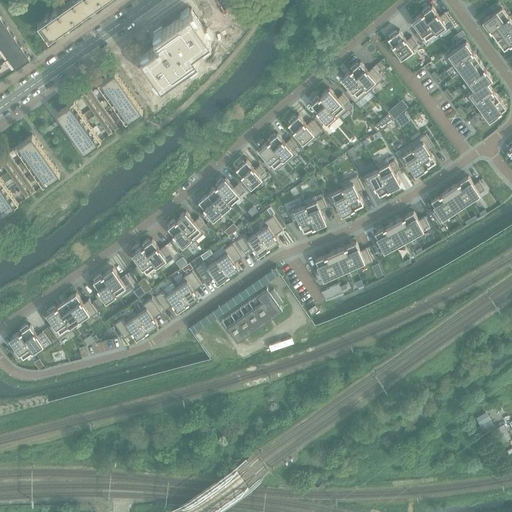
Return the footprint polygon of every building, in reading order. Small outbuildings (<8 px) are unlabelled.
[(103,0),(102,0),(70,0),(65,4),(76,19),(103,0)] [(484,21),(482,22),(488,30),(490,28),(490,29),(509,16),(498,1),(490,7),(493,12),(483,20),(484,21)] [(76,19),(65,4),(55,11),(54,11),(50,14),(46,17),(39,22),(49,38),(76,19)] [(429,4),(422,10),(423,12),(422,12),(436,31),(435,31),(438,35),(454,24),(444,12),(439,15),(432,5),(431,6),(429,4)] [(162,43),(144,56),(159,77),(165,85),(201,59),(196,51),(214,39),(193,10),(176,22),(157,36),(162,43)] [(422,12),(413,19),(420,29),(415,33),(421,42),(435,31),(436,31),(422,12)] [(511,19),(509,16),(490,29),(497,38),(511,27),(511,19)] [(0,34),(9,28),(2,18),(0,19),(0,34)] [(511,27),(497,38),(504,48),(511,42),(511,27)] [(0,45),(2,48),(16,38),(9,28),(0,34),(0,45)] [(390,36),(388,37),(403,58),(414,50),(413,48),(418,44),(412,36),(407,39),(399,29),(397,30),(396,29),(389,34),(390,36)] [(23,48),(18,41),(16,38),(2,48),(9,58),(23,48)] [(466,41),(446,56),(452,65),(472,50),(466,41)] [(30,58),(25,50),(23,48),(9,58),(16,68),(30,58)] [(472,50),(452,65),(458,74),(479,59),(472,50)] [(479,59),(458,74),(465,82),(485,67),(479,59)] [(357,60),(350,66),(352,68),(351,69),(369,90),(383,78),(373,66),(368,70),(360,61),(359,62),(357,60)] [(485,67),(465,82),(471,91),(487,80),(492,77),(485,67)] [(351,69),(342,77),(350,86),(345,90),(355,102),(369,90),(351,69)] [(110,75),(98,83),(108,96),(125,84),(115,71),(110,75)] [(471,91),(466,94),(473,104),(475,102),(493,89),(487,80),(471,91)] [(125,84),(108,96),(117,109),(134,97),(125,84)] [(329,88),(320,95),(339,116),(348,109),(344,105),(349,101),(342,93),(338,97),(329,88)] [(493,89),(475,102),(481,110),(481,111),(500,97),(493,89)] [(318,94),(311,100),(312,102),(311,103),(319,113),(315,117),(322,125),(326,121),(330,124),(339,116),(320,95),(320,96),(318,94)] [(134,97),(117,109),(126,122),(143,110),(134,97)] [(481,110),(479,112),(486,121),(506,107),(500,97),(481,111),(481,110)] [(62,109),(57,113),(62,120),(66,126),(83,114),(74,101),(62,109)] [(405,112),(396,118),(401,126),(410,120),(405,112)] [(389,113),(374,126),(377,130),(392,117),(389,113)] [(83,114),(66,126),(75,139),(92,127),(83,114)] [(290,122),(288,123),(289,124),(307,144),(322,131),(312,119),(307,123),(299,114),(297,115),(295,114),(288,120),(290,122)] [(92,127),(75,139),(84,152),(101,140),(96,132),(92,127)] [(275,132),(268,138),(269,139),(268,140),(287,161),(295,153),(292,150),(297,146),(290,138),(286,142),(277,132),(276,133),(275,132)] [(426,133),(411,143),(426,166),(427,166),(428,168),(436,163),(435,161),(436,160),(429,149),(434,146),(426,133)] [(27,138),(15,146),(25,159),(42,147),(32,134),(27,138)] [(268,140),(259,148),(267,157),(263,161),(270,170),(274,165),(278,169),(287,161),(268,140)] [(403,154),(398,157),(404,166),(409,163),(416,173),(426,167),(426,166),(411,143),(410,143),(401,150),(403,154)] [(42,147),(25,159),(34,172),(51,160),(42,147)] [(238,166),(236,168),(253,187),(268,174),(260,164),(255,168),(247,159),(245,160),(243,158),(236,164),(238,166)] [(387,158),(376,164),(378,168),(390,188),(400,182),(394,171),(400,168),(394,159),(389,162),(387,158)] [(51,160),(34,172),(43,185),(60,173),(51,160)] [(378,168),(363,177),(368,186),(373,183),(380,194),(381,193),(382,195),(390,191),(389,189),(390,188),(378,168)] [(357,175),(340,183),(342,187),(343,187),(353,208),(354,207),(355,210),(363,205),(362,203),(364,203),(358,191),(364,189),(357,175)] [(468,175),(459,181),(470,199),(485,189),(479,180),(474,183),(468,175)] [(0,177),(0,176),(0,196),(9,190),(0,177)] [(223,176),(216,182),(217,184),(216,185),(232,202),(245,190),(238,182),(234,187),(225,177),(224,178),(223,176)] [(459,181),(450,187),(461,205),(470,199),(459,181)] [(216,185),(208,192),(223,210),(232,202),(216,185)] [(342,187),(326,195),(331,205),(337,202),(342,213),(353,208),(343,187),(342,187)] [(450,187),(441,193),(452,210),(461,205),(450,187)] [(9,190),(0,196),(0,212),(2,215),(19,203),(9,190)] [(208,192),(199,200),(207,210),(202,214),(209,222),(214,218),(215,219),(225,211),(223,210),(208,192)] [(441,193),(431,199),(437,208),(432,211),(440,224),(447,220),(444,216),(452,210),(441,193)] [(315,195),(303,200),(305,205),(306,204),(315,225),(326,221),(321,209),(327,207),(323,197),(317,200),(315,195)] [(305,205),(289,212),(293,221),(299,219),(304,230),(306,230),(307,232),(315,228),(314,226),(315,226),(315,225),(306,204),(305,205)] [(414,210),(404,216),(413,234),(429,225),(424,216),(419,219),(414,210)] [(186,211),(177,219),(195,240),(204,232),(201,229),(206,224),(199,216),(194,220),(186,211)] [(267,225),(257,232),(269,248),(280,241),(275,234),(283,229),(273,215),(264,221),(267,225)] [(404,216),(394,221),(404,239),(413,234),(404,216)] [(175,218),(168,224),(169,226),(168,227),(176,236),(171,240),(178,248),(183,244),(186,248),(195,240),(177,219),(176,219),(175,218)] [(394,221),(385,226),(395,244),(404,239),(394,221)] [(380,240),(374,243),(379,253),(395,244),(385,226),(375,232),(380,240)] [(245,234),(236,240),(246,254),(253,249),(258,256),(269,248),(257,232),(248,238),(245,234)] [(150,238),(142,243),(144,245),(143,246),(156,264),(156,265),(159,268),(174,257),(165,245),(160,249),(152,238),(151,239),(150,238)] [(356,241),(346,246),(354,264),(363,260),(365,264),(372,261),(366,247),(360,250),(356,241)] [(227,252),(217,259),(228,276),(239,268),(235,262),(243,256),(233,242),(224,248),(227,252)] [(143,246),(133,253),(140,263),(135,267),(142,275),(156,265),(156,264),(143,246)] [(346,246),(336,250),(344,269),(354,264),(346,246)] [(336,250),(326,254),(334,273),(344,269),(336,250)] [(320,268),(314,271),(318,280),(334,273),(326,254),(316,259),(320,268)] [(205,262),(196,268),(205,282),(213,277),(218,283),(228,276),(217,259),(207,266),(205,262)] [(113,267),(103,274),(116,293),(118,297),(134,286),(125,274),(120,277),(113,267)] [(186,280),(176,287),(188,304),(199,296),(194,289),(202,284),(192,270),(184,276),(186,280)] [(101,272),(93,278),(95,280),(93,281),(100,291),(95,294),(101,303),(116,293),(103,274),(102,274),(101,272)] [(146,277),(138,282),(146,292),(153,287),(146,277)] [(361,279),(355,281),(358,287),(364,285),(361,279)] [(164,289),(155,295),(165,310),(173,304),(177,311),(188,304),(176,287),(173,282),(163,288),(164,289)] [(76,292),(66,299),(81,320),(80,320),(82,322),(97,312),(89,299),(83,303),(76,292)] [(146,308),(136,315),(147,331),(159,324),(154,317),(162,312),(152,298),(143,304),(146,308)] [(66,299),(57,306),(71,326),(72,326),(80,320),(81,320),(66,299)] [(55,304),(47,309),(49,311),(47,312),(54,322),(49,326),(58,339),(73,328),(72,326),(71,326),(57,306),(56,306),(55,304)] [(315,305),(309,309),(312,314),(318,309),(315,305)] [(124,317),(115,323),(124,337),(132,332),(137,339),(147,331),(136,315),(134,313),(125,319),(124,317)] [(511,320),(500,328),(507,339),(511,335),(511,320)] [(27,323),(20,328),(21,330),(20,331),(33,350),(42,344),(45,348),(51,343),(42,331),(37,334),(30,324),(29,325),(27,323)] [(20,331),(10,337),(17,348),(12,351),(18,360),(33,350),(20,331)] [(480,425),(490,419),(486,412),(476,418),(480,425)] [(492,423),(490,419),(480,425),(484,432),(494,426),(492,423)] [(502,442),(511,438),(504,424),(495,428),(502,442)]
